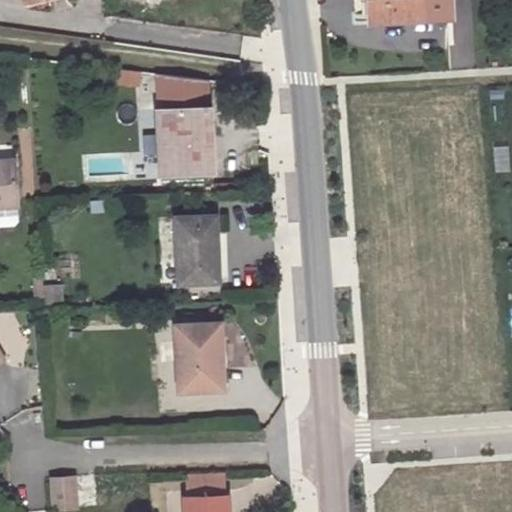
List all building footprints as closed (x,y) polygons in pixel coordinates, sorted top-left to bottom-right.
[(462,0),(379,0),(380,18),(462,16),(462,0)] [(140,73),(123,71),(121,87),(138,90),(140,73)] [(160,112),(207,111),(206,83),(160,76),(160,112)] [(158,112),(160,176),(212,174),(209,111),(207,111),(160,112),(158,112)] [(0,205),(17,205),(14,159),(0,159),(0,205)] [(17,205),(0,205),(0,225),(13,225),(17,220),(17,205)] [(176,218),(178,285),(219,284),(216,217),(176,218)] [(70,274),(54,275),(55,296),(71,296),(70,274)] [(178,327),(180,391),(224,390),(222,326),(178,327)] [(0,350),(1,350),(1,347),(9,342),(0,327),(0,350)] [(219,471),(187,479),(191,493),(222,484),(219,471)] [(52,478),(54,511),(81,509),(79,476),(52,478)] [(229,511),(229,495),(186,496),(186,511),(229,511)]
